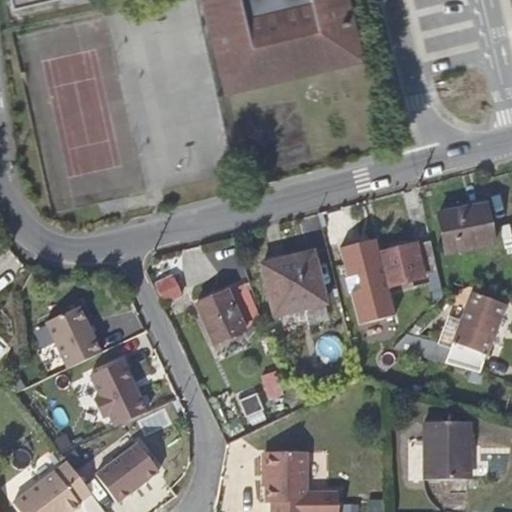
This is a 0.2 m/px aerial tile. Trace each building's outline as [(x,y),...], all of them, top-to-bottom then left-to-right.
[(68,0),(6,0),(10,14),(68,0)] [(202,0),(227,98),(365,61),(349,0),(202,0)] [(490,248),(482,208),(435,218),(443,257),(490,248)] [(436,275),(429,242),(415,246),(423,278),(436,275)] [(423,278),(415,246),(379,255),(388,290),(423,281),(423,278)] [(259,268),(273,321),(322,308),(308,255),(259,268)] [(153,287),(162,305),(181,296),(172,278),(153,287)] [(245,331),(226,292),(196,307),(215,346),(245,331)] [(445,366),(477,375),(501,307),(469,296),(445,366)] [(82,312),(47,326),(66,376),(102,362),(82,312)] [(268,401),(283,395),(276,371),(260,377),(268,401)] [(263,412),(256,395),(239,402),(246,419),(263,412)] [(231,438),(246,432),(240,419),(226,425),(231,438)] [(467,448),(472,447),(472,424),(424,423),(424,481),(467,481),(467,448)] [(301,453),(263,453),(263,485),(263,504),(301,504),(301,453)] [(105,511),(147,482),(126,454),(84,485),(103,511),(105,511)] [(67,511),(79,504),(57,473),(2,511),(67,511)]
